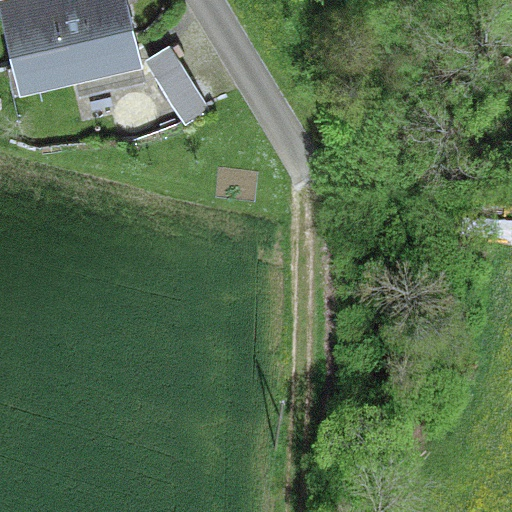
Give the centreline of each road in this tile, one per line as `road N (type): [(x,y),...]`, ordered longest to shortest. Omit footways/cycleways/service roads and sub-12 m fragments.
road 1 (track): [(306,174),(297,511)]
road 2 (residential): [(205,0),(306,174)]
